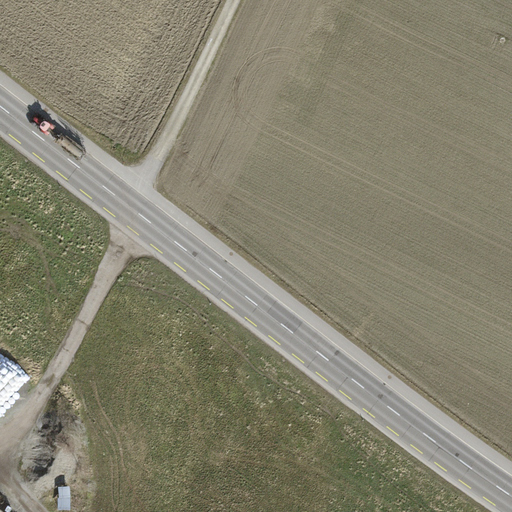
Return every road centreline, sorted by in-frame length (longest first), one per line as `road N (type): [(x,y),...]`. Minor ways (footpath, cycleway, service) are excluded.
road 1 (primary): [(0,108),(511,500)]
road 2 (track): [(0,450),(73,343),(135,213)]
road 3 (track): [(235,0),(135,213)]
